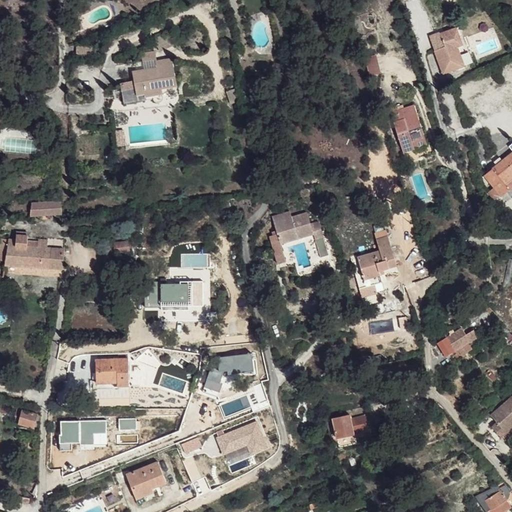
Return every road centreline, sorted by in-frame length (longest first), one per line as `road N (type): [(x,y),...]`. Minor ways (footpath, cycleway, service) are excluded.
road 1 (residential): [(61,0),(67,225),(42,458),(47,511)]
road 2 (residential): [(511,240),(480,241),(423,284),(416,299),(437,396),(511,482)]
road 3 (unknown): [(480,241),(472,190),(400,1)]
road 4 (unknown): [(45,486),(169,431),(173,407),(162,394)]
road 5 (unknown): [(276,403),(330,326),(326,250)]
